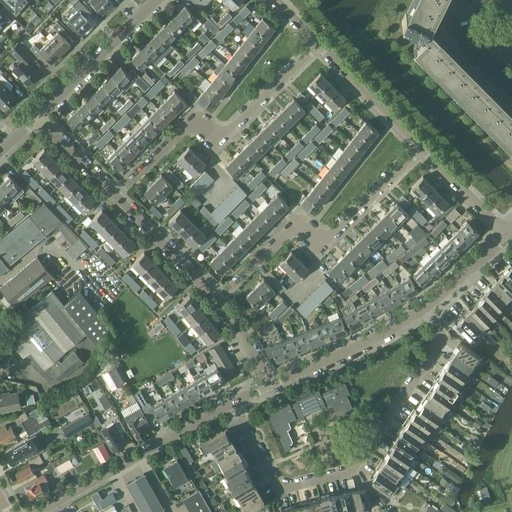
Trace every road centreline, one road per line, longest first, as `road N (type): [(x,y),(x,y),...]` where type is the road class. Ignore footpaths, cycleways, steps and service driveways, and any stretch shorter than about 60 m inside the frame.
road 1 (residential): [(230,404),(281,487),(355,469),(439,342),(423,312)]
road 2 (residential): [(216,297),(290,228),(332,233),(418,146)]
road 3 (residential): [(117,194),(187,126),(230,128),(318,43)]
road 4 (residential): [(36,511),(230,404)]
road 5 (residential): [(268,386),(423,312)]
road 6 (residential): [(40,115),(155,0)]
road 7 (residential): [(318,43),(418,146)]
road 8 (residential): [(216,297),(117,194)]
road 9 (residential): [(418,146),(504,234)]
